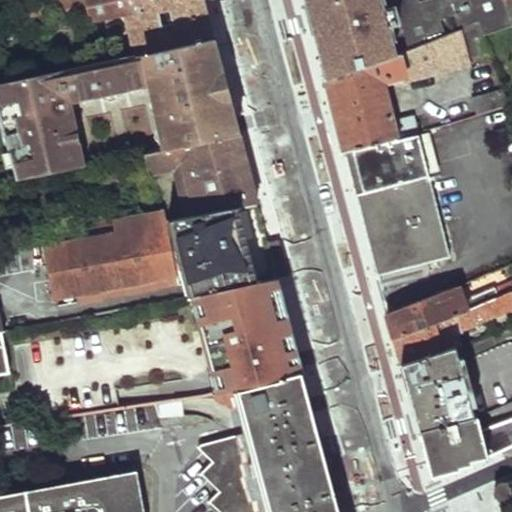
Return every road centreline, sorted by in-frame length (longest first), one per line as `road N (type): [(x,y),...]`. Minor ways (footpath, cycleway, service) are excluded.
road 1 (secondary): [(398,509),(258,0)]
road 2 (residential): [(511,462),(398,509)]
